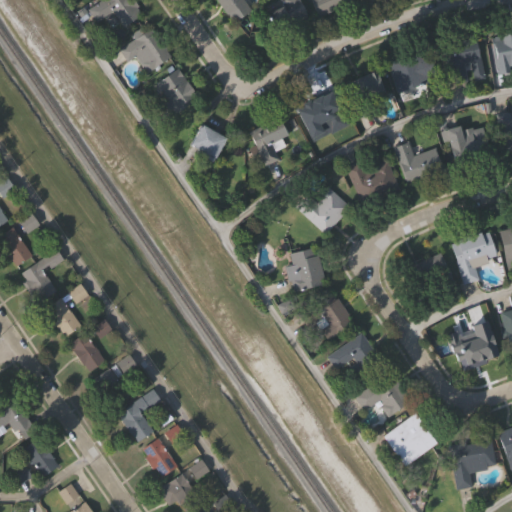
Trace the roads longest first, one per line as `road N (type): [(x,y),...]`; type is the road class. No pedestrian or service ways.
road 1 (residential): [(455,0),(237,81),(225,76),(170,0)]
road 2 (residential): [(511,386),(455,402),(440,394),(375,299),(364,252)]
road 3 (residential): [(128,511),(0,329)]
road 4 (residential): [(364,252),(399,227),(511,188)]
